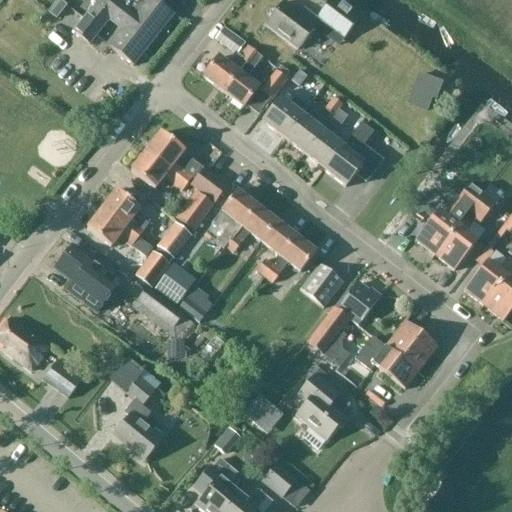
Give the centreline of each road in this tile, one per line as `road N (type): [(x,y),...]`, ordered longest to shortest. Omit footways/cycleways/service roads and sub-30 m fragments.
road 1 (residential): [(321,511),(403,430),(474,337),(162,87)]
road 2 (residential): [(0,292),(162,87)]
road 3 (tertiary): [(125,511),(0,407)]
